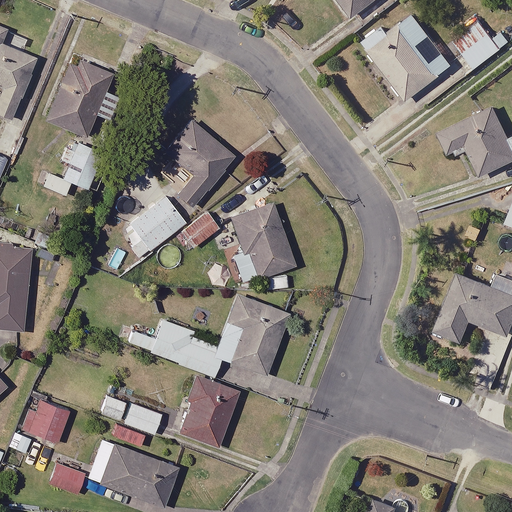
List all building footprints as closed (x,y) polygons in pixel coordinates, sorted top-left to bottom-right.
[(339,0),(351,15),(370,0),(339,0)] [(450,63),(410,10),(384,30),(379,22),(359,37),(405,97),(450,63)] [(500,47),(479,20),(453,40),(473,67),(500,47)] [(0,36),(5,25),(0,23),(0,84),(1,85),(0,87),(0,111),(10,116),(36,55),(0,39),(0,36)] [(110,70),(70,55),(46,117),(84,133),(93,110),(109,116),(118,92),(103,87),(110,70)] [(502,125),(492,103),(441,127),(453,153),(466,146),(478,172),(511,156),(511,131),(508,122),(502,125)] [(233,154),(190,117),(164,148),(180,162),(171,172),(182,182),(176,190),(190,203),(233,154)] [(22,128),(4,121),(0,133),(0,151),(2,152),(0,157),(0,168),(7,171),(22,128)] [(102,146),(77,136),(61,175),(86,185),(102,146)] [(184,219),(164,193),(118,229),(139,255),(184,219)] [(293,261),(273,197),(231,211),(242,247),(231,251),(240,279),(293,261)] [(511,197),(503,221),(511,224),(511,197)] [(218,225),(203,207),(178,226),(192,244),(218,225)] [(61,240),(45,233),(36,252),(52,259),(61,240)] [(30,245),(0,241),(0,325),(21,328),(30,245)] [(492,284),(458,270),(435,328),(459,338),(468,316),(506,331),(511,316),(511,279),(496,273),(492,284)] [(287,312),(235,291),(215,342),(190,332),(191,328),(160,315),(152,334),(129,325),(124,339),(212,373),(219,355),(263,372),(287,312)] [(236,386),(197,373),(178,430),(217,443),(236,386)] [(124,399),(105,393),(99,410),(118,416),(124,399)] [(67,408),(32,394),(20,424),(55,438),(67,408)] [(161,410),(129,399),(122,420),(153,431),(161,410)] [(31,435),(14,428),(8,444),(24,450),(31,435)] [(176,466),(100,436),(85,474),(161,503),(176,466)] [(81,471),(55,461),(48,480),(74,490),(81,471)] [(408,511),(411,505),(373,494),(367,511),(408,511)]
